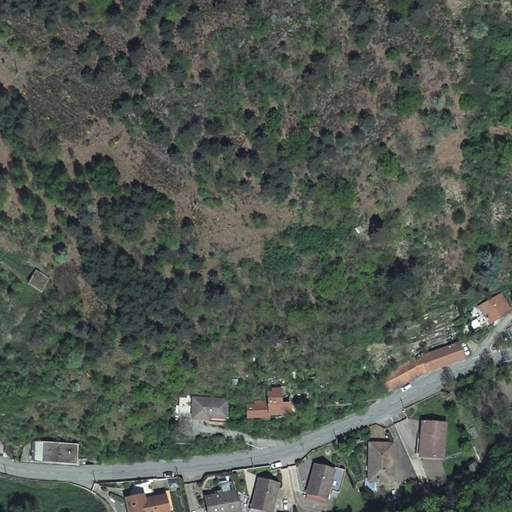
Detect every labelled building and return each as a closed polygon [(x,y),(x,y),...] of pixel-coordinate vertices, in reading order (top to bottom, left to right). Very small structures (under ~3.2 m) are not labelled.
[(51,279),(36,270),(27,284),(41,294),(51,279)] [(480,306),(490,324),(511,311),(501,294),(480,306)] [(389,392),(427,371),(464,358),(459,344),(423,357),(421,354),(414,356),(415,359),(381,377),(389,392)] [(319,378),(316,369),(315,369),(302,373),(305,383),(316,379),(319,378)] [(260,387),(260,390),(254,390),(253,396),(268,398),(268,405),(261,405),(262,402),(255,402),(255,406),(248,406),(248,418),(279,417),(278,405),(280,405),(282,405),(282,401),(282,398),(288,397),(288,392),(281,392),(281,390),(269,391),(270,387),(260,387)] [(211,418),(228,419),(229,400),(196,399),(194,419),(211,420),(211,418)] [(425,457),(444,459),(447,424),(424,422),(422,439),(427,440),(425,457)] [(97,461),(76,459),(76,443),(29,438),(21,444),(20,460),(65,466),(73,466),(96,465),(97,461)] [(369,480),(393,481),(394,444),(371,443),(370,462),(369,480)] [(308,492),(327,498),(336,469),(317,464),(308,492)] [(254,508),(273,511),(279,482),(260,478),(254,508)] [(216,492),(217,495),(237,490),(236,481),(221,484),(222,491),(216,492)] [(176,511),(172,488),(154,492),(155,497),(168,494),(172,511),(176,511)] [(209,511),(239,511),(241,511),(237,490),(217,495),(207,496),(209,511)] [(172,511),(168,494),(155,497),(154,492),(127,498),(130,511),(172,511)]
